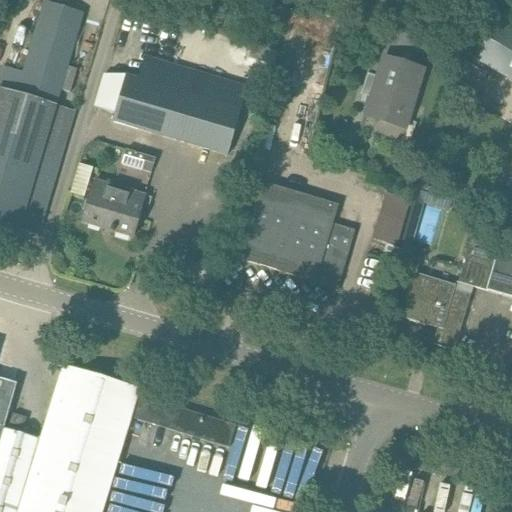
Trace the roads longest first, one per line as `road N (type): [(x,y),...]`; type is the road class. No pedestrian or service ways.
road 1 (unclassified): [(36,294),(381,390)]
road 2 (unclassified): [(36,294),(98,53),(123,0)]
road 3 (unclassified): [(381,390),(511,428)]
road 4 (unclassified): [(343,511),(381,390)]
